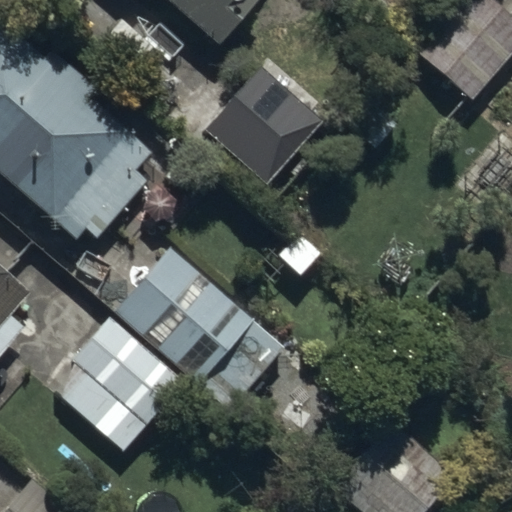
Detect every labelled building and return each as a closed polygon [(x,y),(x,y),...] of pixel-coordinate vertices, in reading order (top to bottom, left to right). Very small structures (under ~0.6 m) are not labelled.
[(132,0),(133,0),(157,0),(216,51),(257,4),(252,0),(132,0)] [(461,0),(412,54),(469,105),(511,57),(511,25),(484,0),(461,0)] [(0,30),(0,181),(74,244),(82,233),(94,243),(143,185),(131,175),(148,155),(89,105),(96,96),(49,57),(41,66),(0,30)] [(263,64),(203,132),(266,187),(326,120),(263,64)] [(281,352),(164,251),(110,315),(227,415),(281,352)] [(0,358),(22,333),(6,320),(26,298),(0,275),(0,358)] [(180,390),(105,321),(76,354),(73,351),(42,384),(119,455),(180,390)] [(390,426),(332,489),(357,511),(427,511),(453,483),(390,426)] [(58,511),(23,484),(0,511),(58,511)]
